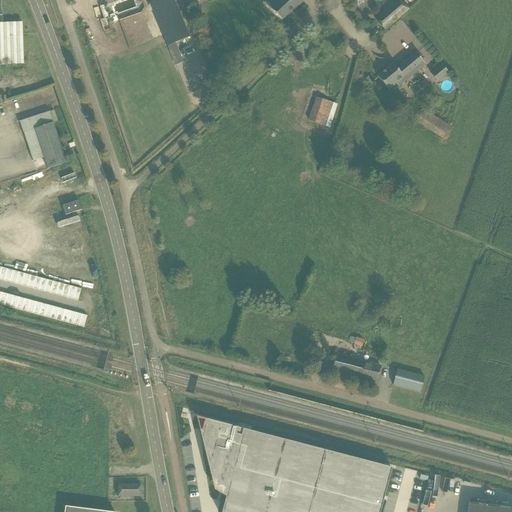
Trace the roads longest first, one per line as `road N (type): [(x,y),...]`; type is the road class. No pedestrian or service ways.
road 1 (secondary): [(171,511),(124,245),(35,0)]
road 2 (track): [(511,440),(158,345)]
road 3 (residential): [(126,194),(328,0)]
road 4 (residential): [(126,194),(60,0)]
road 5 (residential): [(158,345),(126,194)]
